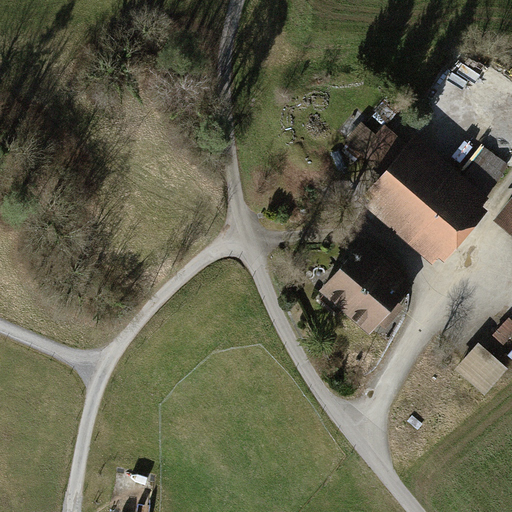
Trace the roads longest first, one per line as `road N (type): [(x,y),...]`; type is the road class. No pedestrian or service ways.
road 1 (unclassified): [(416,511),(307,373),(249,250),(224,86),(237,0)]
road 2 (track): [(243,231),(168,288),(109,361),(88,415),(71,511)]
